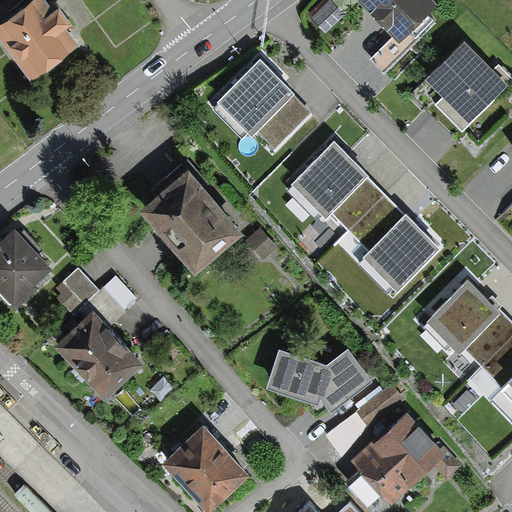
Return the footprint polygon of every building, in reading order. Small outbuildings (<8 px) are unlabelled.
[(27,0),(0,20),(0,36),(28,75),(73,42),(62,27),(70,21),(57,3),(50,8),(44,0),(27,0)] [(360,0),(396,37),(434,0),(360,0)] [(332,4),(314,20),(326,33),(344,18),(332,4)] [(463,39),(424,78),(465,120),(504,81),(463,39)] [(314,107),(266,59),(227,97),(255,126),(261,120),(280,139),(314,107)] [(436,238),(334,133),(287,179),(389,283),(436,238)] [(136,206),(188,268),(236,228),(184,167),(136,206)] [(0,240),(0,291),(11,303),(48,266),(12,230),(0,240)] [(506,308),(473,277),(439,311),(471,343),(506,308)] [(53,347),(101,397),(139,362),(91,311),(53,347)] [(327,359),(280,343),(269,379),(322,395),(332,401),(370,373),(348,344),(327,359)] [(357,410),(327,436),(342,453),(372,428),(357,410)] [(394,500),(443,455),(405,414),(356,459),(394,500)] [(160,463),(204,509),(245,471),(200,425),(160,463)] [(321,511),(312,501),(299,511),(321,511)]
